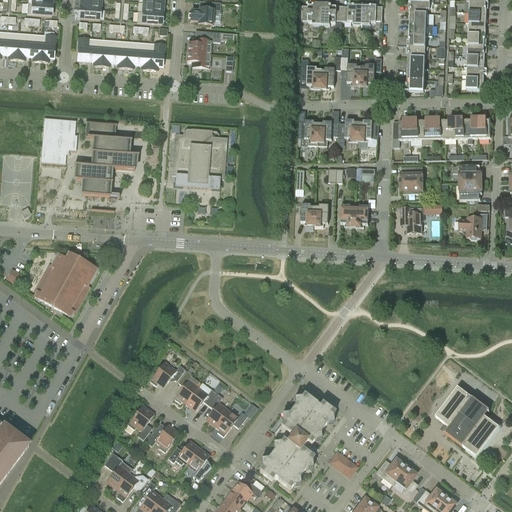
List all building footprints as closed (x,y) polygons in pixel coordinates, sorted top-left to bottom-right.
[(101,1),(82,0),(81,0),(80,10),(100,12),(101,1)] [(489,4),(470,3),(469,14),(487,15),(487,11),(488,11),(489,4)] [(191,13),(190,24),(198,24),(198,27),(212,28),(213,13),(220,13),(220,6),(204,4),(203,11),(199,11),(199,14),(191,13)] [(431,5),(409,4),(408,11),(410,11),(410,15),(427,16),(427,12),(430,12),(431,5)] [(143,5),(142,14),(142,15),(163,16),(163,6),(143,5)] [(342,9),(342,24),(353,24),(353,27),(362,27),(362,6),(354,5),(354,7),(349,7),(348,9),(342,9)] [(32,6),(28,6),(27,16),(52,18),(52,8),(32,6)] [(322,28),(322,7),(314,6),(314,8),(309,8),(309,9),(303,9),(302,23),(308,24),(308,25),(313,25),(313,28),(322,28)] [(372,6),(362,6),(362,27),(371,27),(371,25),(376,25),(376,24),(382,24),(383,9),(377,9),(377,8),(371,8),(372,6)] [(322,7),(322,28),(331,28),(331,26),(336,26),(336,23),(342,24),(342,9),(331,9),(332,7),(322,7)] [(100,12),(80,10),(79,21),(100,22),(100,12)] [(142,15),(142,14),(138,14),(137,25),(162,27),(163,16),(142,15)] [(487,15),(469,14),(469,25),(486,26),(487,15)] [(410,15),(409,27),(427,27),(427,16),(410,15)] [(486,26),(469,25),(468,37),(486,37),(486,26)] [(409,27),(409,38),(426,38),(427,27),(409,27)] [(188,49),(188,57),(209,58),(210,45),(220,45),(220,43),(234,44),(235,37),(196,34),(196,45),(194,44),(194,49),(188,49)] [(19,36),(7,35),(5,58),(10,58),(10,62),(17,63),(19,36)] [(31,37),(19,36),(17,63),(24,63),(24,59),(29,60),(31,37)] [(43,38),(31,37),(29,60),(34,60),(34,64),(41,65),(43,38)] [(486,37),(468,37),(468,48),(487,49),(487,41),(486,41),(486,37)] [(43,38),(41,65),(48,65),(48,61),(53,61),(55,39),(43,38)] [(407,42),(407,49),(426,49),(426,38),(409,38),(409,42),(407,42)] [(91,64),(93,42),(79,41),(78,63),(91,64)] [(93,42),(91,64),(95,65),(95,69),(102,69),(104,43),(93,42)] [(104,43),(102,69),(108,70),(109,66),(114,66),(116,44),(104,43)] [(127,45),(116,44),(114,66),(119,67),(118,71),(125,71),(127,45)] [(139,46),(127,45),(125,71),(132,72),(133,68),(138,68),(139,46)] [(151,46),(139,46),(138,68),(143,68),(142,73),(149,73),(151,46)] [(164,47),(151,46),(149,73),(156,74),(157,69),(162,70),(164,47)] [(468,48),(468,59),(485,59),(485,55),(487,56),(487,49),(468,48)] [(426,49),(407,49),(407,56),(408,56),(408,60),(425,60),(426,49)] [(209,58),(188,57),(187,65),(193,65),(192,70),(208,71),(209,58)] [(226,59),(225,73),(232,74),(233,59),(226,59)] [(321,72),(320,92),(330,92),(330,89),(334,89),(335,72),(341,73),(342,59),(335,59),(335,71),(326,71),(325,73),(321,72)] [(342,59),(341,73),(348,73),(347,85),(351,85),(351,88),(361,89),(362,69),(357,69),(357,67),(348,67),(349,60),(342,59)] [(468,59),(467,70),(484,71),(485,59),(468,59)] [(408,60),(408,71),(425,72),(425,60),(408,60)] [(362,69),(361,89),(370,89),(370,86),(374,86),(375,74),(381,74),(382,61),(375,61),(375,68),(366,68),(366,70),(362,69)] [(320,92),(321,72),(317,72),(317,70),(308,70),(309,62),(301,62),(301,81),(307,81),(307,88),(311,88),(311,91),(320,92)] [(484,71),(467,70),(467,81),(484,82),(484,71)] [(408,71),(407,82),(424,83),(425,72),(408,71)] [(484,82),(467,81),(466,92),(485,93),(485,86),(484,86),(484,82)] [(424,83),(407,82),(407,86),(406,86),(405,93),(424,94),(424,83)] [(479,120),(467,121),(467,141),(468,141),(468,146),(473,146),(472,141),(479,141),(479,120)] [(486,120),(479,120),(479,141),(491,141),(490,122),(486,122),(486,120)] [(433,121),(422,122),(422,142),(422,148),(434,148),(434,142),(433,142),(433,121)] [(444,121),(433,121),(433,142),(434,142),(445,142),(444,121)] [(456,141),(456,121),(444,121),(445,142),(456,141)] [(467,121),(456,121),(456,141),(467,141),(467,121)] [(43,122),(41,166),(65,168),(66,153),(76,154),(77,139),(74,139),(75,124),(43,122)] [(345,126),(339,126),(338,139),(345,139),(345,141),(349,141),(349,144),(358,144),(359,125),(355,125),(355,123),(346,122),(345,126)] [(411,142),(410,122),(403,122),(403,124),(399,124),(394,124),(393,150),(399,150),(400,142),(411,142)] [(422,122),(410,122),(411,142),(422,142),(422,122)] [(318,149),(319,126),(315,125),(315,123),(306,123),(306,124),(299,124),(298,141),(309,141),(308,148),(318,149)] [(359,125),(358,144),(368,145),(368,142),(378,142),(379,125),(373,125),(373,123),(363,123),(363,125),(359,125)] [(323,126),(319,126),(318,149),(328,149),(328,142),(332,142),(332,139),(338,139),(339,126),(333,125),(333,124),(323,124),(323,126)] [(74,167),(74,168),(77,168),(76,182),(76,183),(84,183),(83,196),(82,196),(82,197),(119,200),(119,199),(108,198),(109,185),(112,185),(112,184),(109,184),(110,170),(134,172),(134,171),(135,158),(138,158),(138,157),(127,157),(128,143),(131,143),(131,142),(112,141),(113,127),(116,128),(116,127),(84,125),(84,126),(88,126),(87,140),(87,139),(86,140),(95,141),(94,154),(91,154),(90,155),(94,155),(93,169),(74,167)] [(175,137),(171,177),(176,178),(175,190),(219,193),(220,181),(224,181),(227,141),(219,140),(219,137),(216,134),(212,133),(191,131),(191,132),(186,131),(183,134),(183,137),(175,137)] [(459,186),(482,185),(482,174),(480,174),(480,168),(453,168),(453,176),(459,176),(459,186)] [(401,187),(423,186),(423,169),(402,169),(402,176),(400,176),(401,187)] [(336,185),(337,172),(329,171),(328,185),(336,185)] [(348,171),(347,181),(356,181),(357,177),(357,171),(350,171),(348,171)] [(297,172),(296,192),(304,192),(305,172),(297,172)] [(482,185),(459,186),(460,203),(466,203),(478,203),(481,203),(480,196),(482,196),(482,185)] [(423,204),(423,186),(401,187),(401,198),(403,198),(403,204),(423,204)] [(314,228),(315,209),(311,209),(311,207),(302,206),(301,225),(305,225),(305,228),(314,228)] [(315,209),(314,228),(324,229),(324,226),(328,226),(329,208),(320,207),(320,209),(315,209)] [(471,208),(470,215),(478,215),(478,213),(490,214),(490,208),(477,207),(477,208),(471,208)] [(28,208),(20,212),(24,219),(32,215),(28,208)] [(354,230),(355,211),(351,210),(351,208),(342,208),(341,226),(345,226),(345,230),(354,230)] [(360,211),(355,211),(354,230),(364,230),(364,227),(368,227),(369,210),(369,209),(368,209),(360,209),(360,211)] [(425,224),(424,211),(400,211),(401,224),(407,224),(407,236),(422,236),(422,224),(425,224)] [(460,222),(459,233),(463,233),(467,237),(467,240),(470,240),(471,242),(476,242),(478,241),(481,241),(482,230),(487,231),(488,216),(480,216),(480,221),(467,220),(467,222),(460,222)] [(38,295),(36,300),(69,318),(72,313),(73,314),(76,308),(75,307),(82,295),(83,295),(86,289),(85,289),(95,271),(72,259),(69,264),(59,258),(52,270),(51,270),(48,276),(49,276),(42,289),(41,288),(37,294),(38,295)] [(11,271),(6,282),(17,287),(22,277),(11,271)] [(164,365),(150,384),(156,388),(158,386),(164,390),(171,380),(176,384),(185,372),(180,368),(175,374),(164,365)] [(176,399),(174,401),(180,406),(182,404),(186,406),(197,391),(201,385),(191,379),(192,378),(190,376),(187,373),(178,385),(183,389),(176,399)] [(197,391),(186,406),(196,414),(203,404),(208,408),(217,396),(212,392),(202,385),(197,391)] [(458,389),(436,419),(448,429),(444,433),(448,436),(447,437),(477,459),(499,429),(483,417),(488,411),(458,389)] [(213,412),(206,422),(216,429),(227,413),(218,406),(222,400),(217,396),(208,408),(213,412)] [(282,443),(259,474),(272,483),(274,480),(290,492),(314,461),(310,458),(316,450),(311,446),(334,415),(322,406),(319,409),(304,397),(274,437),(282,443)] [(251,405),(245,416),(251,420),(258,409),(251,405)] [(142,409),(128,427),(134,432),(136,429),(142,433),(138,438),(143,442),(152,431),(147,427),(153,418),(142,409)] [(227,413),(216,429),(219,432),(217,435),(223,439),(225,436),(226,436),(233,427),(238,431),(247,419),(242,415),(237,421),(227,413)] [(0,485),(29,448),(0,426),(0,485)] [(155,433),(146,445),(152,449),(156,444),(161,447),(159,450),(165,455),(179,437),(167,428),(166,430),(160,437),(155,433)] [(177,449),(168,461),(174,465),(175,463),(182,467),(184,464),(187,467),(199,452),(189,444),(182,453),(177,449)] [(199,452),(187,467),(197,474),(193,480),(198,484),(204,477),(208,473),(213,467),(209,459),(199,452)] [(337,455),(330,465),(349,480),(357,470),(337,455)] [(116,492),(128,476),(118,469),(123,463),(113,456),(104,467),(114,475),(107,485),(116,492)] [(395,484),(406,469),(396,461),(391,467),(385,463),(384,465),(376,475),(393,487),(395,484)] [(416,477),(406,469),(395,484),(405,491),(402,495),(409,499),(418,487),(412,483),(416,477)] [(139,493),(148,482),(142,478),(138,484),(128,476),(116,492),(120,494),(116,499),(123,504),(134,489),(139,493)] [(238,485),(232,493),(246,504),(252,496),(258,501),(262,495),(251,486),(247,491),(238,485)] [(436,511),(446,499),(436,491),(431,497),(425,493),(422,491),(413,502),(417,505),(416,505),(425,511),(436,511)] [(269,492),(265,497),(272,502),(275,499),(274,498),(275,497),(269,492)] [(232,493),(226,501),(240,511),(246,504),(232,493)] [(152,494),(138,511),(153,511),(161,501),(152,494)] [(358,508),(362,511),(381,511),(365,499),(358,508)] [(452,511),(456,507),(446,499),(436,511),(452,511)] [(161,501),(153,511),(177,511),(181,507),(176,503),(171,509),(161,501)] [(239,511),(240,511),(226,501),(220,509),(224,511),(239,511)] [(278,501),(272,508),(277,511),(283,503),(280,501),(279,502),(278,501)]
